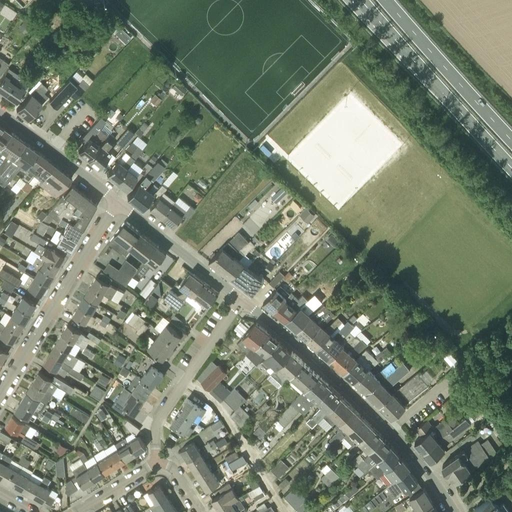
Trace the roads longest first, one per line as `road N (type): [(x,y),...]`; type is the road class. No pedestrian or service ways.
road 1 (residential): [(453,511),(390,430),(241,299)]
road 2 (residential): [(0,394),(117,200)]
road 3 (trunk): [(360,0),(511,168)]
road 4 (trunk): [(511,142),(385,0)]
road 5 (residential): [(156,461),(160,414),(241,299)]
road 6 (residential): [(241,299),(117,200)]
road 7 (residential): [(117,200),(0,113)]
